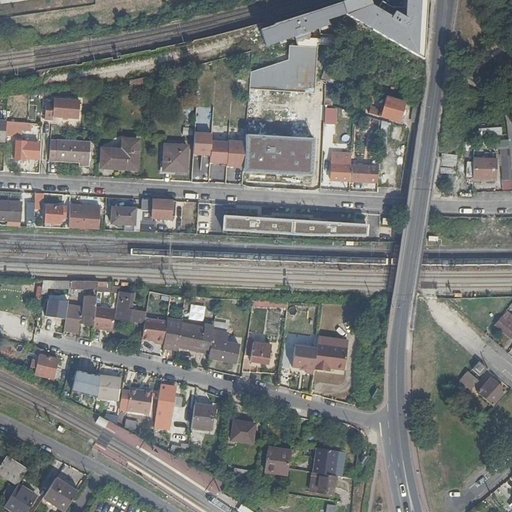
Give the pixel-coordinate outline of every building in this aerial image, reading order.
[(424,0),(397,0),(397,17),(396,17),(396,55),(425,55),(424,0)] [(332,71),(326,68),(324,72),(321,80),(326,81),(325,104),(331,105),(331,104),(332,104),(333,82),(328,81),(332,71)] [(404,103),(398,101),(386,97),(384,105),(382,105),(380,110),(371,107),(369,113),(399,122),(404,103)] [(52,117),(77,119),(79,101),(54,99),(53,103),(46,102),(44,119),(52,120),(52,117)] [(331,111),(331,105),(325,104),(323,143),(330,143),(331,130),(327,130),(328,111),(331,111)] [(419,110),(412,107),(410,119),(417,121),(419,110)] [(388,137),(389,123),(380,121),(379,143),(386,143),(386,138),(388,137)] [(35,132),(35,124),(14,122),(6,122),(5,136),(15,136),(16,130),(35,132)] [(399,141),(401,128),(393,126),(391,139),(399,141)] [(478,129),(478,137),(502,136),(502,128),(478,129)] [(211,135),(194,134),(193,154),(210,155),(211,142),(211,135)] [(25,159),(37,160),(38,144),(28,143),(28,141),(16,140),(15,160),(25,160),(25,159)] [(123,152),(120,151),(102,151),(101,168),(126,169),(127,168),(136,169),(137,141),(124,141),(123,152)] [(228,144),(211,142),(210,155),(209,162),(227,163),(228,144)] [(245,143),(228,142),(228,144),(227,163),(226,166),(243,167),(245,143)] [(49,160),(49,161),(56,161),(56,162),(81,164),(81,166),(90,167),(91,147),(56,145),(56,146),(50,145),(49,160)] [(163,170),(185,171),(187,147),(165,145),(163,170)] [(501,180),(510,180),(507,151),(499,152),(501,180)] [(331,154),(330,181),(349,182),(350,165),(350,155),(331,154)] [(438,179),(472,180),(472,160),(465,159),(465,155),(462,155),(461,164),(441,163),(438,179)] [(472,160),(472,180),(496,180),(496,160),(472,160)] [(350,165),(349,182),(377,183),(378,167),(350,165)] [(42,194),(35,194),(34,203),(34,207),(42,207),(42,194)] [(171,220),(172,202),(142,200),(141,210),(152,211),(152,219),(171,220)] [(20,203),(0,202),(0,220),(19,221),(20,203)] [(27,203),(26,227),(34,227),(34,207),(34,203),(27,203)] [(70,226),(96,227),(98,207),(71,205),(70,226)] [(65,217),(66,207),(46,206),(45,222),(46,222),(59,223),(61,223),(62,217),(65,217)] [(141,221),(141,210),(111,208),(110,225),(133,226),(133,232),(140,232),(141,221)] [(367,225),(223,216),(223,231),(367,235),(367,225)] [(155,222),(141,221),(140,232),(154,233),(155,222)] [(71,281),(44,281),(42,292),(48,292),(49,287),(70,288),(71,281)] [(98,282),(71,281),(70,288),(70,294),(74,294),(75,289),(97,290),(98,287),(98,282)] [(42,292),(41,299),(56,300),(56,293),(48,292),(42,292)] [(68,305),(64,329),(73,332),(74,329),(79,330),(80,324),(93,326),(95,307),(96,306),(97,298),(87,297),(86,307),(83,307),(68,305)] [(130,310),(132,300),(119,298),(116,318),(144,323),(146,313),(130,310)] [(287,310),(288,303),(253,301),(252,308),(287,310)] [(93,326),(93,328),(112,331),(115,310),(95,307),(93,326)] [(505,311),(499,317),(500,318),(511,327),(511,313),(510,315),(505,311)] [(168,317),(164,343),(181,345),(184,319),(168,317)] [(511,335),(511,327),(500,318),(494,326),(510,339),(511,335)] [(164,345),(167,322),(145,319),(142,340),(155,342),(155,344),(164,345)] [(213,331),(214,326),(205,325),(204,332),(194,331),(194,329),(187,328),(186,332),(184,332),(182,343),(211,349),(213,331)] [(211,349),(209,358),(236,364),(239,346),(228,344),(230,335),(213,331),(211,349)] [(319,335),(318,342),(347,346),(348,339),(319,335)] [(254,338),(247,338),(245,355),(251,356),(251,360),(269,363),(272,345),(253,342),(254,338)] [(316,358),(345,362),(347,346),(318,342),(317,349),(316,358)] [(316,358),(317,349),(296,346),(293,367),(306,369),(305,373),(313,374),(314,369),(316,358)] [(46,350),(37,348),(35,354),(40,355),(38,361),(33,360),(31,367),(37,368),(35,374),(53,378),(58,359),(45,356),(46,350)] [(343,371),(345,362),(316,358),(314,369),(328,372),(329,368),(343,371)] [(479,377),(486,369),(479,362),(472,370),(479,377)] [(98,377),(75,372),(70,392),(96,398),(98,377)] [(467,372),(461,379),(472,389),(479,382),(467,372)] [(99,376),(97,396),(118,399),(121,378),(110,377),(99,376)] [(492,406),(505,392),(490,380),(478,393),(492,406)] [(160,389),(155,426),(169,429),(171,412),(175,387),(166,386),(165,390),(160,389)] [(152,390),(130,387),(127,408),(149,411),(152,390)] [(194,405),(191,427),(210,431),(214,408),(194,405)] [(103,429),(107,422),(98,417),(94,424),(103,429)] [(137,429),(138,422),(129,420),(127,428),(137,429)] [(252,442),(255,423),(235,420),(231,439),(252,442)] [(172,444),(170,453),(186,462),(188,444),(180,443),(180,446),(172,444)] [(315,454),(316,448),(313,447),(305,446),(304,452),(315,454)] [(264,470),(287,474),(288,469),(291,453),(282,451),(282,449),(282,448),(276,447),(276,450),(267,449),(264,470)] [(334,476),(336,463),(338,452),(316,448),(315,454),(312,473),(317,474),(334,476)] [(205,460),(199,457),(196,463),(202,467),(205,461),(205,460)] [(19,483),(26,471),(6,458),(0,466),(0,473),(18,485),(19,483)] [(335,476),(342,478),(344,464),(336,463),(334,476),(335,476)] [(252,485),(255,486),(257,475),(255,474),(255,471),(247,469),(245,483),(252,484),(252,485)] [(255,486),(254,489),(263,491),(265,480),(262,479),(262,474),(257,474),(257,475),(255,486)] [(332,495),(335,476),(334,476),(317,474),(316,481),(318,481),(317,493),(332,495)] [(60,511),(63,511),(77,492),(56,479),(43,498),(58,508),(57,510),(60,511)] [(10,497),(17,486),(11,482),(4,493),(10,497)] [(25,511),(37,495),(19,483),(18,485),(17,486),(10,497),(5,506),(15,511),(25,511)]
